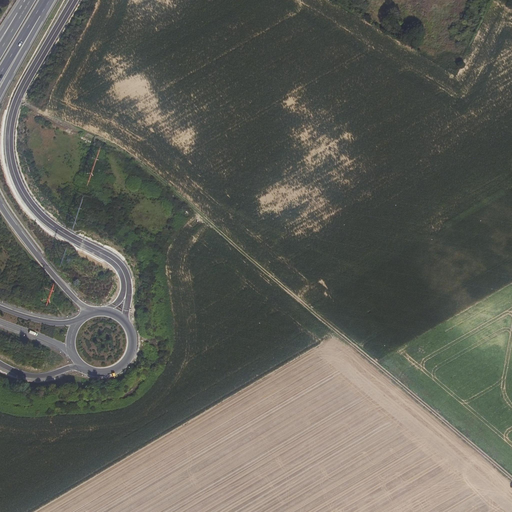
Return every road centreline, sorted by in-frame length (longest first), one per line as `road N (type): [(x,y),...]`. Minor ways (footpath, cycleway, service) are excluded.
road 1 (track): [(17,99),(140,162),(511,477)]
road 2 (tertiary): [(126,285),(118,264),(30,204),(9,151),(17,99),(73,0)]
road 3 (primary): [(88,314),(0,204)]
